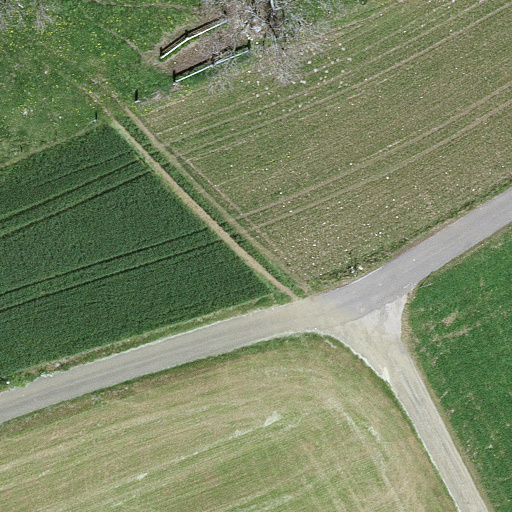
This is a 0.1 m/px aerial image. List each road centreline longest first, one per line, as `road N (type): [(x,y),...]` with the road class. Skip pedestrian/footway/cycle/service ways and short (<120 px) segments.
road 1 (track): [(350,306),(0,425)]
road 2 (track): [(350,306),(295,274),(105,104)]
road 3 (unclassified): [(474,511),(402,376),(350,306)]
road 4 (track): [(511,218),(350,306)]
